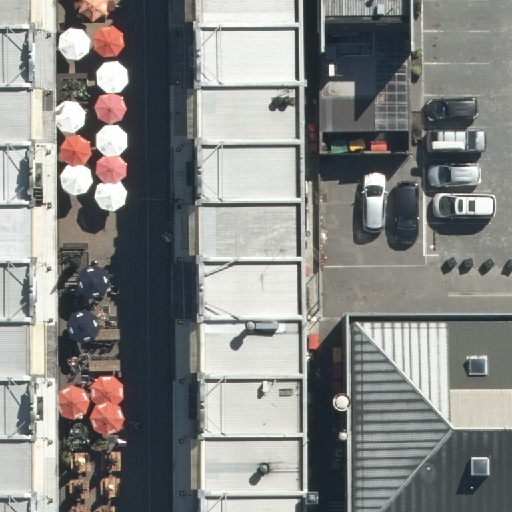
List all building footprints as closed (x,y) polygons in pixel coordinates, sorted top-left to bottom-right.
[(59,511),(55,0),(28,0),(29,5),(29,47),(30,63),(30,79),(30,118),(31,161),(31,178),(31,193),(31,233),(32,295),(32,352),(33,412),(33,472),(33,511),(59,511)] [(191,0),(167,0),(170,511),(197,511),(197,471),(196,407),(196,349),(196,289),(195,229),(194,176),(194,117),(193,62),(192,2),(191,0)] [(192,2),(193,62),(297,62),(297,1),(192,2)] [(29,5),(0,5),(0,63),(30,63),(29,47),(29,5)] [(193,62),(194,117),(245,116),(297,116),(297,62),(193,62)] [(0,63),(0,118),(30,118),(30,79),(30,63),(0,63)] [(194,117),(194,176),(298,175),(297,116),(245,116),(194,117)] [(0,118),(0,178),(31,178),(31,161),(30,118),(0,118)] [(194,176),(195,229),(298,228),(298,175),(194,176)] [(0,178),(0,233),(31,233),(31,193),(31,178),(0,178)] [(195,229),(196,289),(298,288),(298,228),(195,229)] [(0,233),(0,294),(32,295),(31,233),(0,233)] [(196,289),(196,349),(299,348),(298,288),(196,289)] [(0,294),(0,351),(32,352),(32,295),(0,294)] [(511,511),(511,321),(346,323),(347,511),(511,511)] [(196,407),(300,406),(299,348),(196,349),(196,407)] [(0,351),(0,411),(33,412),(32,352),(0,351)] [(300,406),(196,407),(197,471),(301,470),(300,406)] [(0,411),(0,471),(33,472),(33,412),(0,411)] [(301,511),(301,470),(197,471),(197,511),(301,511)] [(0,471),(0,511),(33,511),(33,472),(0,471)]
